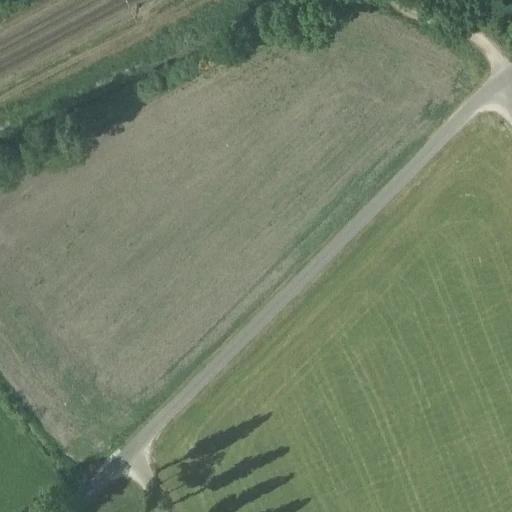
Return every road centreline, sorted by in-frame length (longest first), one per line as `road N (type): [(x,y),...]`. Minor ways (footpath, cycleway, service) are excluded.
road 1 (unclassified): [(80,511),(502,82)]
road 2 (track): [(511,75),(487,46),(394,0)]
